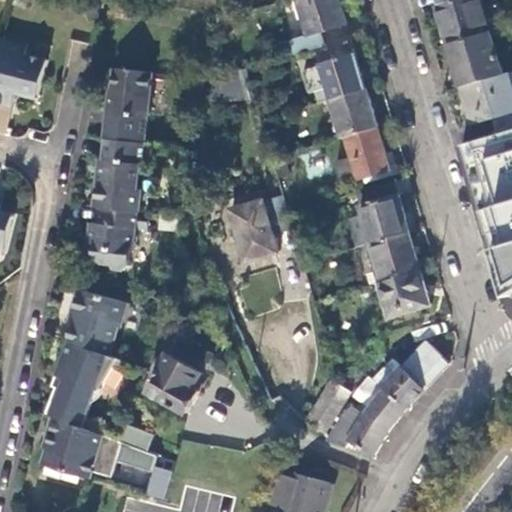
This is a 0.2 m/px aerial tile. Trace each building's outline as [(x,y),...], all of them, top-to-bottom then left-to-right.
[(349,24),(342,0),(298,0),(309,35),(349,24)] [(438,0),(440,5),(438,6),(449,44),(490,32),(492,32),(483,0),(438,0)] [(502,76),(490,32),(449,44),(462,88),(502,76)] [(369,89),(354,39),(318,50),(324,68),(329,87),(333,99),(369,89)] [(30,50),(5,43),(0,61),(0,104),(15,108),(19,95),(40,100),(51,62),(28,56),(30,50)] [(154,73),(114,68),(110,106),(107,106),(103,136),(106,137),(148,142),(154,73)] [(329,87),(324,68),(311,71),(316,91),(329,87)] [(511,73),(502,76),(462,88),(473,125),(493,119),(498,134),(511,130),(511,73)] [(332,100),(333,99),(329,87),(316,91),(320,103),(332,100)] [(381,128),(369,89),(333,99),(332,100),(343,139),(348,138),(360,134),(381,128)] [(511,130),(498,134),(463,146),(508,294),(511,292),(511,130)] [(99,158),(92,206),(101,207),(139,212),(141,189),(136,189),(140,163),(145,164),(148,142),(106,137),(103,158),(99,158)] [(398,183),(360,194),(366,215),(374,243),(412,232),(398,183)] [(234,209),(249,261),(281,251),(266,200),(234,209)] [(148,232),(151,213),(139,212),(101,207),(98,224),(93,224),(90,244),(96,246),(93,262),(106,264),(110,269),(124,271),(130,267),(132,251),(135,251),(138,230),(148,232)] [(0,252),(8,255),(18,216),(0,211),(0,252)] [(352,219),(360,247),(371,244),(374,243),(366,215),(352,219)] [(371,274),(374,285),(381,283),(423,271),(412,232),(374,243),(371,244),(379,272),(371,274)] [(433,306),(423,271),(381,283),(390,318),(433,306)] [(76,343),(115,358),(118,343),(121,343),(124,328),(127,329),(132,303),(82,288),(74,323),(80,324),(76,343)] [(202,296),(182,290),(178,302),(199,309),(202,296)] [(349,411),(330,440),(339,444),(351,448),(354,442),(377,455),(393,429),(399,421),(409,409),(421,396),(441,375),(451,364),(428,342),(405,366),(385,388),(387,390),(369,411),(355,401),(349,411)] [(131,364),(115,358),(76,343),(61,378),(68,381),(65,390),(60,388),(50,415),(57,418),(86,429),(97,402),(94,401),(98,391),(103,393),(117,369),(127,373),(131,364)] [(216,356),(198,346),(193,354),(211,365),(216,356)] [(151,392),(190,413),(210,376),(172,354),(151,392)] [(309,421),(328,432),(353,391),(335,380),(309,421)] [(152,474),(158,458),(149,454),(124,444),(86,429),(57,418),(50,436),(53,437),(45,466),(87,479),(90,472),(115,480),(121,462),(152,474)] [(124,444),(149,454),(156,437),(130,427),(124,444)] [(298,483),(278,479),(270,508),(284,511),(325,511),(332,487),(300,477),(298,483)]
